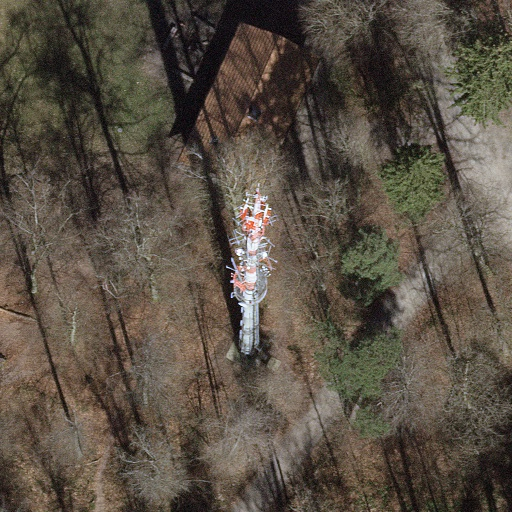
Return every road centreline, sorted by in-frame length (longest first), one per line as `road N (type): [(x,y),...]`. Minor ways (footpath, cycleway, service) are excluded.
road 1 (track): [(252,511),(492,195)]
road 2 (track): [(492,195),(430,0)]
